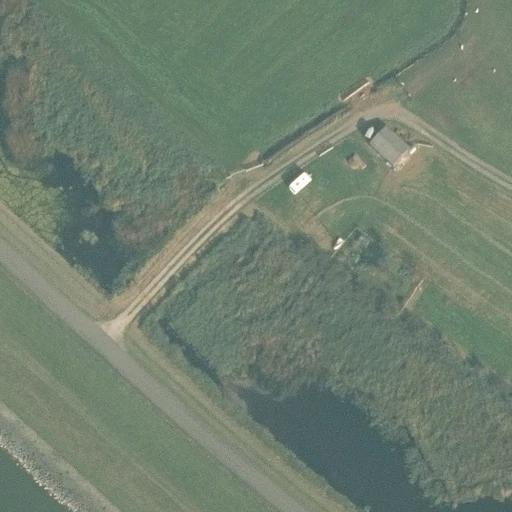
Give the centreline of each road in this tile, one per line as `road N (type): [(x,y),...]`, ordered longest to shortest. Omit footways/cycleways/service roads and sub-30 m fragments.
road 1 (track): [(511,184),(395,111),(379,110),(237,203),(102,344)]
road 2 (tertiary): [(296,511),(0,251)]
